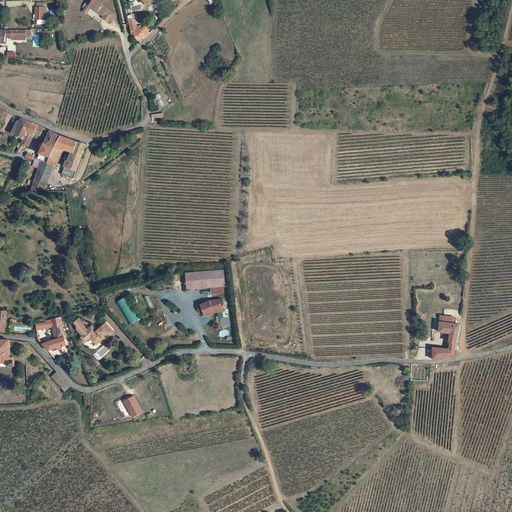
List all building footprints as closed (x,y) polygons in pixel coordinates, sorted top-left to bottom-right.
[(91,0),(90,0),(90,1),(91,2),(90,4),(89,3),(87,5),(89,6),(86,10),(90,13),(93,9),(106,17),(104,19),(110,24),(115,15),(103,8),(103,7),(94,1),(94,2),(91,0)] [(49,19),(48,6),(37,6),(38,18),(49,19)] [(138,42),(139,39),(145,38),(150,34),(148,31),(145,32),(143,27),(137,28),(135,20),(128,22),(129,28),(130,33),(132,36),(134,39),(138,42)] [(27,37),(27,28),(13,29),(13,36),(16,36),(16,38),(27,37)] [(13,29),(2,29),(1,42),(8,42),(8,36),(13,36),(13,29)] [(41,136),(45,128),(24,117),(21,122),(15,133),(22,137),(15,150),(18,151),(20,146),(22,147),(24,143),(28,145),(34,133),(41,136)] [(15,133),(21,122),(16,119),(11,130),(15,133)] [(62,135),(51,131),(37,158),(43,161),(44,158),(50,160),(62,135)] [(44,158),(43,161),(56,166),(63,148),(73,151),(64,174),(76,178),(89,144),(77,141),(62,135),(50,160),(44,158)] [(32,189),(47,189),(56,166),(43,161),(35,178),(32,189)] [(227,267),(212,268),(214,285),(229,284),(227,267)] [(212,268),(189,271),(191,288),(214,285),(212,268)] [(128,324),(138,320),(127,296),(117,300),(128,324)] [(215,298),(205,303),(208,309),(210,314),(218,310),(229,308),(227,296),(215,298)] [(439,332),(439,335),(451,335),(449,350),(433,350),(433,351),(430,351),(430,356),(434,356),(434,359),(454,356),(458,324),(450,323),(451,316),(441,315),(439,332)] [(44,341),(50,349),(66,345),(60,319),(43,322),(43,324),(36,326),(38,332),(55,328),(58,339),(44,341)] [(79,319),(74,323),(77,326),(77,330),(82,335),(82,338),(86,342),(91,337),(94,340),(96,338),(98,340),(102,336),(103,337),(104,335),(106,333),(109,336),(115,331),(106,322),(97,330),(92,325),(88,329),(81,322),(82,322),(79,319)] [(96,338),(94,340),(97,344),(106,336),(104,335),(103,337),(102,336),(98,340),(96,338)] [(8,340),(0,339),(0,365),(13,365),(13,357),(9,358),(8,340)] [(71,385),(57,371),(51,377),(65,391),(71,385)] [(134,417),(144,411),(135,396),(125,401),(134,417)]
